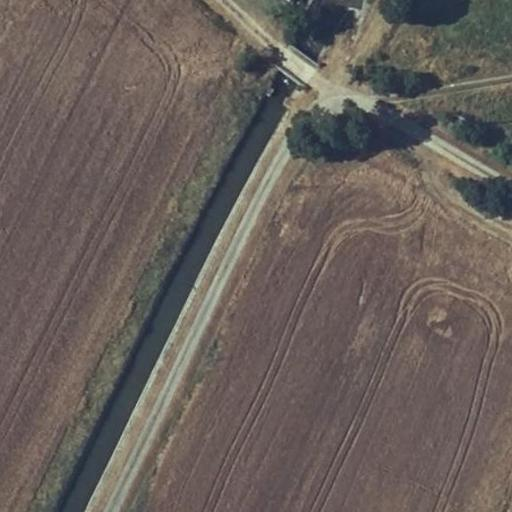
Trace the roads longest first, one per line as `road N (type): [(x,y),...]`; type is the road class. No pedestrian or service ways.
road 1 (unclassified): [(104,511),(315,77)]
road 2 (unclassified): [(315,77),(511,181)]
